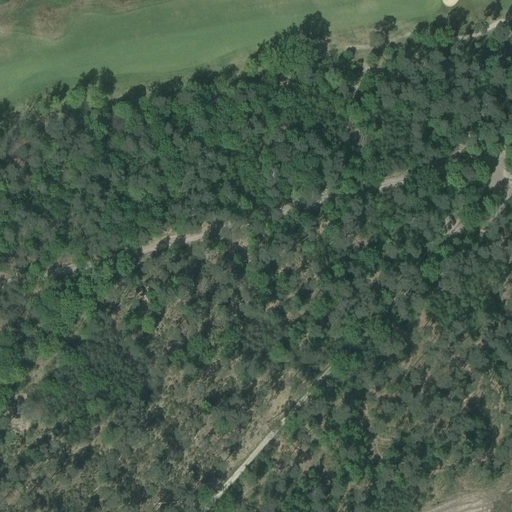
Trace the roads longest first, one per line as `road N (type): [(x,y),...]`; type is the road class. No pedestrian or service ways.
road 1 (track): [(0,122),(94,88),(174,105),(327,76),(427,86),(511,32)]
road 2 (track): [(0,284),(511,151)]
road 3 (track): [(511,154),(199,511)]
